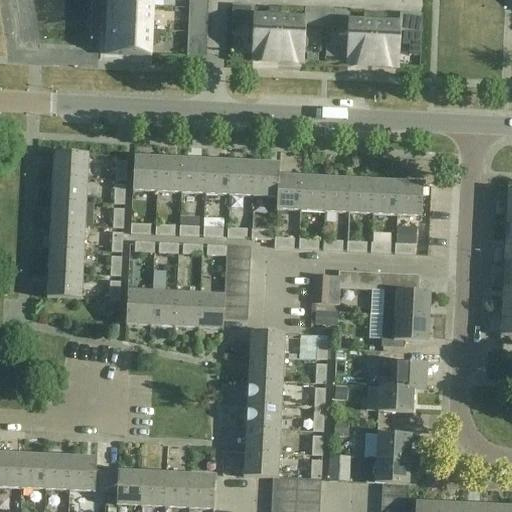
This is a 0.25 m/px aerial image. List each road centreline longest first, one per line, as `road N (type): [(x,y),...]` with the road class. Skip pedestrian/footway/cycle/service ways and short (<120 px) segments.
road 1 (residential): [(511,460),(473,450),(460,416),(474,125)]
road 2 (tertiary): [(474,125),(215,114)]
road 3 (tertiary): [(215,114),(0,102)]
road 4 (residential): [(99,372),(77,418),(0,419)]
